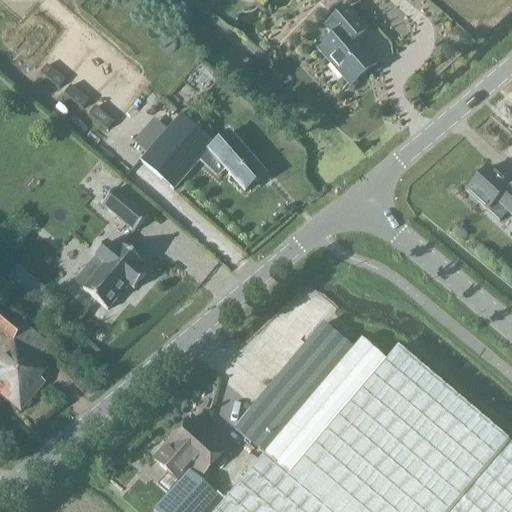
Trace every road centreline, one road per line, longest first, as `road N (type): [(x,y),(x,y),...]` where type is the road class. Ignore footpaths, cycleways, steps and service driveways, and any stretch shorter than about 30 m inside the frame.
road 1 (tertiary): [(354,201),(0,499)]
road 2 (tertiary): [(511,66),(354,201)]
road 3 (tertiary): [(511,334),(354,201)]
